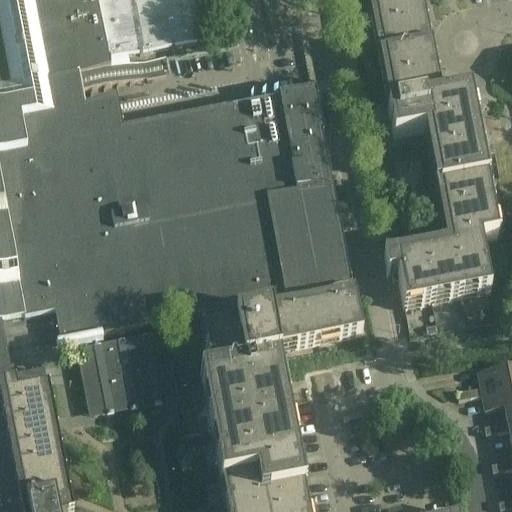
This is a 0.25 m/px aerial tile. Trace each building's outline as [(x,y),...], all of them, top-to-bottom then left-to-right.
[(0,0),(0,511),(64,511),(39,381),(5,387),(0,358),(0,325),(22,322),(55,316),(61,348),(232,315),(330,295),(346,292),(350,291),(337,221),(333,199),(327,170),(324,150),(322,141),(324,140),(318,114),(315,98),(315,96),(313,96),(312,96),(304,98),(297,99),(278,103),(278,105),(122,135),(116,103),(84,109),(82,96),(78,78),(112,72),(110,65),(206,47),(201,16),(203,16),(200,0),(0,0)] [(380,0),(368,2),(389,114),(371,117),(377,153),(401,148),(427,150),(427,137),(429,137),(451,254),(395,265),(404,312),(490,296),(480,244),(497,241),(470,98),(441,103),(421,0),(380,0)] [(306,511),(285,401),(282,384),(276,355),(361,338),(354,304),(202,333),(210,375),(200,377),(203,392),(226,511),(306,511)] [(160,340),(81,356),(92,411),(171,396),(160,340)] [(511,369),(476,376),(479,393),(480,397),(511,390),(511,369)] [(469,403),(481,400),(484,417),(504,413),(503,412),(511,410),(511,390),(480,397),(479,393),(468,395),(469,403)] [(469,403),(468,395),(456,397),(458,405),(469,403)] [(506,428),(507,431),(511,430),(511,410),(503,412),(504,413),(506,428)] [(508,436),(511,450),(511,449),(511,430),(507,431),(506,428),(495,430),(496,438),(508,436)] [(496,438),(495,430),(484,432),(485,440),(496,438)] [(511,465),(502,468),(504,476),(511,474),(511,465)] [(493,479),(504,476),(502,468),(491,470),(493,479)] [(206,476),(191,479),(193,489),(208,486),(206,476)]
